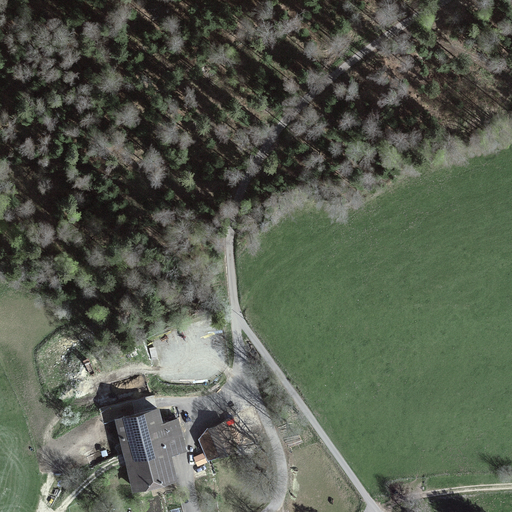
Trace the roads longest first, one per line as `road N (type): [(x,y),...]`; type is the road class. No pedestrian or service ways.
road 1 (unclassified): [(235,309),(230,219),(263,145),(318,85),(441,0)]
road 2 (unclassified): [(377,511),(235,309)]
road 3 (unclassified): [(269,511),(282,468),(245,374),(235,309)]
road 4 (track): [(511,488),(404,498),(380,511)]
road 5 (track): [(511,79),(394,27)]
